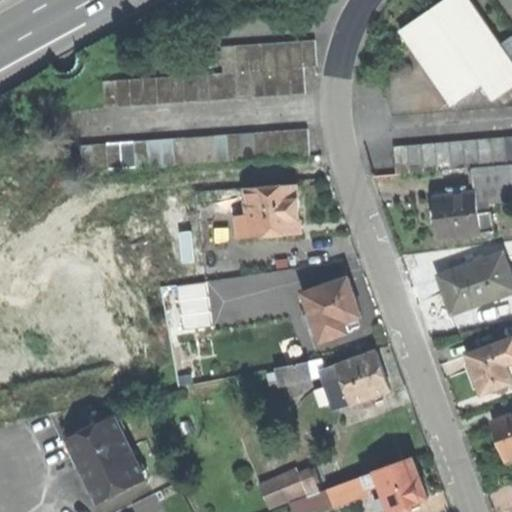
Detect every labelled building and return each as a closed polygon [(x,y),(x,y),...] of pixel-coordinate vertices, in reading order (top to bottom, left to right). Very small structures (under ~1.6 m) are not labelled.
[(494,101),(511,87),(511,61),(469,0),(448,0),(452,6),(446,10),(442,13),(437,7),(401,32),(452,106),(483,85),(494,101)] [(302,40),(304,67),(317,66),(315,39),(302,40)] [(290,68),(304,67),(302,40),(288,41),(290,68)] [(277,69),(290,68),(288,41),(275,42),(277,69)] [(275,42),(261,43),(263,70),(277,69),(275,42)] [(263,70),(261,43),(249,44),(251,71),(263,70)] [(237,72),(251,71),(249,44),(235,45),(237,72)] [(223,73),(237,72),(235,45),(221,46),(223,73)] [(304,67),(290,68),(292,95),(306,94),(304,67)] [(292,95),(290,68),(277,69),(279,96),(292,95)] [(263,70),(265,97),(279,96),(277,69),(263,70)] [(263,70),(251,71),(253,98),(265,97),(263,70)] [(253,98),(251,71),(237,72),(239,99),(253,98)] [(223,73),(225,100),(239,99),(237,72),(223,73)] [(211,101),(225,100),(223,73),(209,74),(211,101)] [(200,102),(197,74),(184,76),(186,103),(200,102)] [(209,74),(197,74),(200,102),(211,101),(209,74)] [(170,76),(157,77),(159,105),(173,104),(170,76)] [(186,103),(184,76),(170,76),(173,104),(186,103)] [(144,78),(146,106),(159,105),(157,77),(144,78)] [(132,107),(146,106),(144,78),(130,79),(132,107)] [(118,108),(132,107),(130,79),(116,80),(118,108)] [(105,109),(118,108),(116,80),(103,81),(105,109)] [(310,156),(308,129),(295,130),(297,157),(310,156)] [(295,130),(282,131),(284,157),(297,157),(295,130)] [(282,131),(268,132),(270,158),(284,157),(282,131)] [(270,158),(268,132),(255,133),(257,159),(270,158)] [(255,133),(242,134),(244,160),(257,159),(255,133)] [(244,160),(242,134),(229,135),(231,161),(244,160)] [(217,162),(231,161),(229,135),(216,136),(217,162)] [(189,137),(190,164),(204,163),(203,136),(189,137)] [(204,163),(217,162),(216,136),(203,136),(204,163)] [(177,165),(190,164),(189,137),(175,138),(177,165)] [(164,166),(177,165),(175,138),(163,139),(164,166)] [(494,166),(509,165),(506,138),(492,139),(494,166)] [(163,139),(149,140),(151,167),(164,166),(163,139)] [(478,140),(481,168),(494,166),(492,139),(478,140)] [(151,167),(149,140),(135,141),(136,168),(151,167)] [(472,168),(481,168),(478,140),(464,141),(467,169),(472,168)] [(123,169),(136,168),(135,141),(121,142),(123,169)] [(453,170),(467,169),(464,141),(451,143),(453,170)] [(121,142),(109,143),(111,169),(123,169),(121,142)] [(111,169),(109,143),(95,144),(97,170),(111,169)] [(451,143),(437,144),(439,171),(453,170),(451,143)] [(83,171),(97,170),(95,144),(81,145),(83,171)] [(439,171),(437,144),(423,145),(425,173),(439,171)] [(411,174),(425,173),(423,145),(408,147),(411,174)] [(396,175),(411,174),(408,147),(394,148),(396,175)] [(511,175),(511,165),(509,165),(494,166),(481,168),(472,168),(475,194),(477,194),(479,213),(492,212),(492,205),(511,203),(511,175)] [(240,238),(301,233),(299,207),(297,185),(246,189),(249,216),(238,217),(240,238)] [(456,188),(457,196),(469,195),(468,187),(456,188)] [(477,194),(475,194),(469,195),(457,196),(436,198),(438,219),(440,238),(482,234),(479,213),(477,194)] [(492,212),(479,213),(482,234),(494,233),(492,212)] [(454,314),(511,292),(511,278),(503,254),(440,277),(447,295),(454,314)] [(348,333),(344,322),(362,316),(356,299),(348,278),(305,294),(312,314),(304,317),(308,327),(315,324),(322,343),(348,333)] [(511,339),(499,344),(506,363),(511,361),(511,339)] [(511,383),(511,378),(506,363),(499,344),(469,355),(477,376),(483,395),(500,389),(507,386),(511,383)] [(339,366),(353,405),(365,400),(375,397),(391,391),(386,376),(377,352),(339,366)] [(310,361),(313,378),(326,375),(325,371),(322,358),(310,361)] [(313,378),(310,361),(276,368),(280,385),(313,378)] [(336,411),(353,405),(339,366),(325,371),(326,375),(329,384),(327,385),(336,411)] [(509,391),(507,386),(500,389),(502,394),(509,391)] [(377,404),(375,397),(365,400),(368,408),(377,404)] [(81,452),(105,501),(152,478),(121,414),(74,437),(81,452)] [(508,462),(511,460),(511,416),(494,423),(502,445),(508,462)] [(386,498),(391,509),(391,511),(394,511),(401,510),(411,506),(429,499),(422,480),(414,459),(377,472),(381,484),(386,498)] [(270,509),(307,495),(299,475),(297,470),(260,484),(270,509)] [(299,475),(307,495),(308,498),(320,493),(311,471),(299,475)] [(381,484),(377,472),(365,477),(369,489),(381,484)] [(370,491),(369,489),(365,477),(329,490),(334,504),(370,491)] [(329,490),(320,493),(308,498),(291,504),(294,511),(312,511),(334,504),(329,490)] [(381,511),(383,511),(391,509),(386,498),(377,501),(381,511)]
